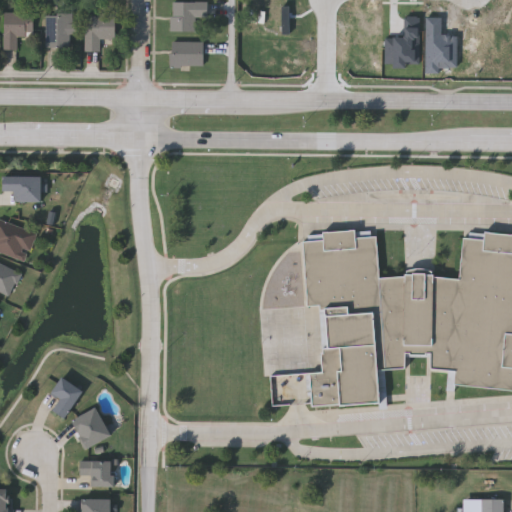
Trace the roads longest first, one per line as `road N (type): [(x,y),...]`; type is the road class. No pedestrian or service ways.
road 1 (residential): [(142,139),(146,511)]
road 2 (secondary): [(142,139),(471,139)]
road 3 (secondary): [(511,100),(227,98)]
road 4 (secondary): [(140,97),(0,95)]
road 5 (secondary): [(17,139),(142,139)]
